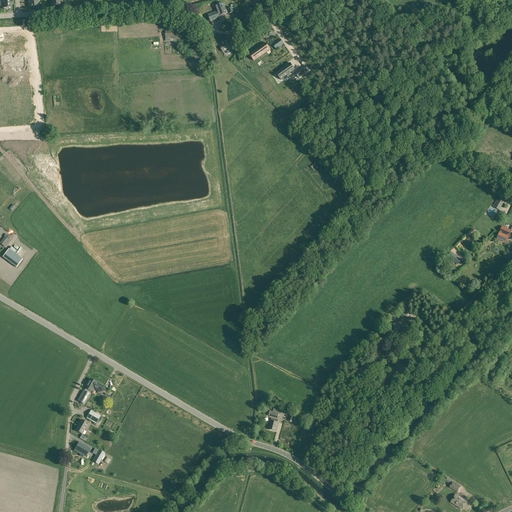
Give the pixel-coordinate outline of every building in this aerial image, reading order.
[(0,0),(1,1),(0,1),(0,6),(2,6),(2,9),(10,8),(10,1),(13,1),(12,0),(0,0)] [(210,21),(220,18),(219,16),(227,13),(223,3),(215,6),(217,11),(208,15),(210,21)] [(183,31),(165,31),(166,41),(170,41),(170,38),(172,38),(172,41),(180,41),(180,38),(183,38),(183,31)] [(11,39),(7,39),(7,46),(17,46),(16,45),(21,45),(21,38),(16,38),(16,37),(11,37),(11,39)] [(280,39),(272,44),(276,50),(284,44),(280,39)] [(249,55),(251,54),(255,59),(253,61),(254,61),(270,49),(265,43),(249,54),(249,55)] [(223,52),(228,49),(226,44),(220,48),(223,52)] [(12,55),(5,56),(6,62),(10,62),(11,66),(23,66),(23,58),(12,59),(12,55)] [(276,74),(277,73),(281,79),(280,79),(281,80),(295,70),(290,63),(276,73),(276,74)] [(298,78),(309,71),(306,66),(295,73),(298,78)] [(15,104),(28,103),(28,95),(20,95),(20,90),(10,91),(10,97),(14,97),(15,104)] [(19,120),(31,119),(31,112),(24,112),(24,108),(16,109),(16,114),(19,114),(19,120)] [(499,210),(505,200),(500,197),(494,207),(499,210)] [(511,228),(511,231),(502,227),(500,232),(509,236),(511,232),(511,233),(511,228)] [(509,237),(509,236),(500,232),(497,238),(507,242),(509,237)] [(10,238),(6,234),(4,237),(0,242),(0,243),(5,248),(12,239),(10,238)] [(22,259),(9,249),(3,257),(16,267),(22,259)] [(407,323),(406,319),(399,320),(400,323),(394,324),(395,329),(398,328),(399,332),(409,329),(407,323)] [(397,385),(406,375),(400,370),(391,380),(397,385)] [(101,392),(101,391),(103,392),(105,388),(103,387),(104,386),(90,379),(85,388),(91,392),(94,387),(98,389),(98,390),(101,392)] [(84,390),(78,400),(85,405),(91,394),(84,390)] [(97,424),(102,416),(90,409),(85,418),(97,424)] [(272,418),(271,421),(270,420),(268,429),(276,431),(278,422),(278,420),(277,420),(272,418)] [(107,443),(117,424),(106,419),(96,438),(107,443)] [(87,426),(88,424),(81,420),(78,424),(77,426),(75,430),(82,434),(83,434),(82,434),(84,430),(84,431),(86,427),(87,426)] [(78,444),(74,450),(80,454),(87,454),(90,449),(82,444),(80,446),(78,444)] [(98,464),(104,453),(99,450),(93,461),(98,464)] [(450,488),(457,493),(461,486),(454,481),(450,488)] [(462,509),(467,502),(461,498),(460,499),(455,496),(451,502),(457,506),(457,505),(462,509)]
